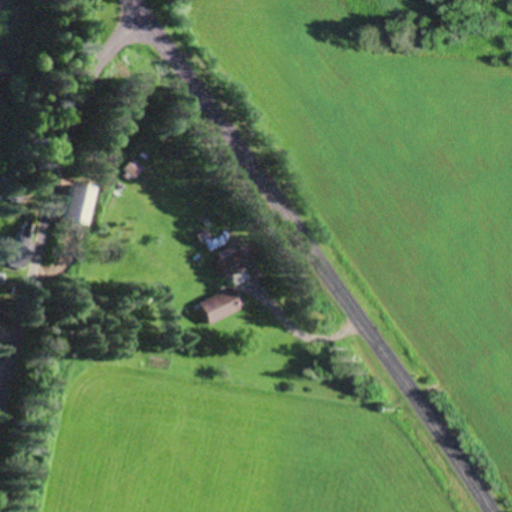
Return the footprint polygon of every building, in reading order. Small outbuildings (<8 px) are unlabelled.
[(128,158),(140,170),(133,177),(122,165),(128,158)] [(36,227),(24,268),(12,264),(24,223),(36,227)] [(204,230),(209,239),(217,235),(221,242),(206,250),(197,234),(204,230)] [(213,261),(238,250),(246,266),(221,277),(213,261)] [(233,285),(243,306),(207,324),(197,303),(233,285)] [(0,302),(8,305),(3,325),(0,324),(0,302)]
